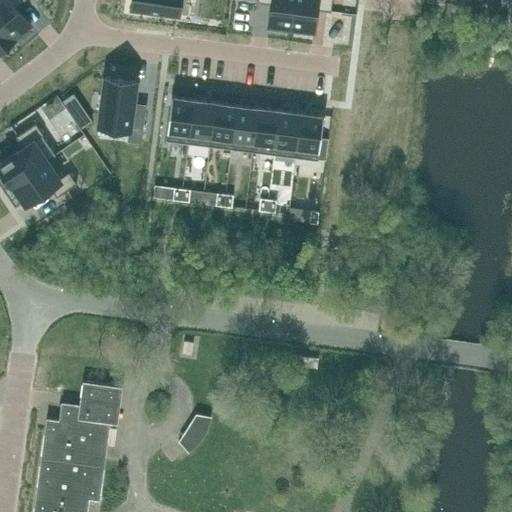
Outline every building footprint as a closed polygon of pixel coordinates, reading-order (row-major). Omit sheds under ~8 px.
[(0,0),(0,21),(15,38),(31,25),(15,7),(23,0),(0,0)] [(156,0),(130,0),(127,3),(142,18),(158,2),(156,0)] [(256,0),(257,1),(272,3),(269,27),(291,29),(294,0),(256,0)] [(294,0),(291,29),(313,32),(316,9),(331,10),(332,0),(294,0)] [(0,50),(15,38),(0,21),(0,50)] [(171,95),(165,139),(188,142),(194,98),(171,95)] [(194,98),(188,142),(209,145),(215,100),(194,98)] [(215,100),(209,145),(231,148),(237,103),(215,100)] [(237,103),(231,148),(252,151),(258,106),(237,103)] [(258,106),(252,151),(274,153),(279,109),(258,106)] [(279,109),(274,153),(295,156),(301,112),(279,109)] [(301,112),(295,156),(317,159),(323,114),(301,112)] [(23,146),(0,161),(0,166),(11,183),(55,153),(42,135),(43,134),(35,122),(16,136),(23,146)] [(55,153),(11,183),(25,202),(50,186),(57,196),(76,183),(69,171),(60,177),(48,159),(55,154),(55,153)] [(174,187),(172,199),(181,200),(182,188),(174,187)] [(182,188),(181,200),(189,201),(190,189),(182,188)] [(217,192),(215,204),(224,205),(225,193),(217,192)] [(225,193),(224,205),(232,206),(233,194),(225,193)] [(260,197),(259,210),(267,211),(268,198),(260,197)] [(268,198),(267,211),(275,211),(276,199),(268,198)] [(311,210),(309,222),(317,223),(319,211),(311,210)] [(318,357),(294,354),(293,364),(317,367),(318,357)] [(116,424),(121,387),(82,382),(79,408),(61,405),(59,420),(46,418),(32,511),(86,511),(88,499),(99,500),(110,423),(116,424)]
